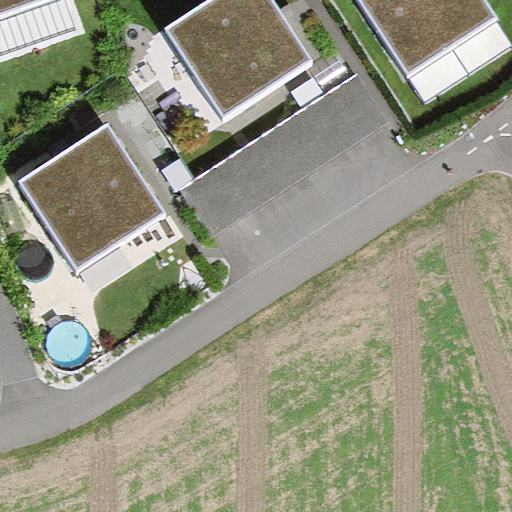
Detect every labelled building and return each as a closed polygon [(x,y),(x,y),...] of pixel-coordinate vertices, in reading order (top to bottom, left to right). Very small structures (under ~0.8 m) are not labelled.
[(0,0),(0,16),(51,0),(0,0)] [(260,0),(201,0),(158,30),(229,134),(313,77),(260,0)] [(475,0),(360,0),(406,72),(489,21),(475,0)] [(171,194),(202,242),(389,129),(356,72),(171,194)] [(101,116),(3,176),(76,293),(174,233),(101,116)]
